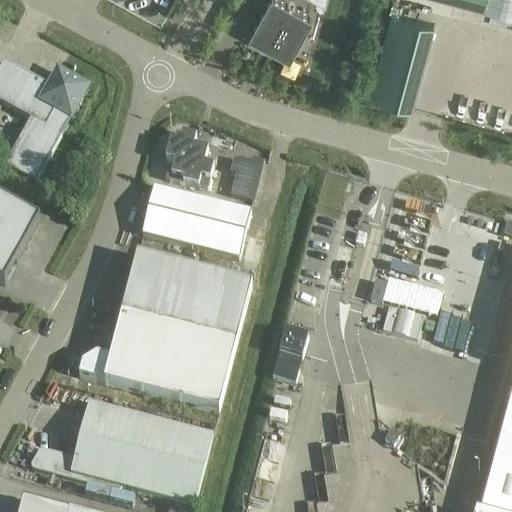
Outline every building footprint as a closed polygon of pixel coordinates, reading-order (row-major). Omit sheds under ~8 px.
[(310,20),(311,18),(309,17),(277,0),(270,0),(251,34),(251,33),(250,36),(252,37),(252,36),(265,43),(265,44),(274,49),(274,48),(287,56),(289,57),(290,55),(291,52),(294,54),(300,43),(298,42),(309,20),(310,20)] [(511,0),(462,0),(511,11),(511,0)] [(171,18),(180,23),(185,14),(176,9),(171,18)] [(0,71),(0,104),(28,120),(30,121),(4,169),(35,186),(62,137),(61,137),(70,120),(71,121),(88,90),(64,76),(57,73),(52,83),(49,88),(4,64),(0,71)] [(168,172),(165,182),(185,187),(198,190),(208,192),(210,183),(214,169),(204,166),(208,152),(194,149),(196,139),(182,136),(181,141),(176,139),(175,144),(170,143),(165,162),(175,164),(172,173),(168,172)] [(251,164),(233,160),(230,173),(235,175),(230,197),(253,203),(263,162),(252,160),(251,164)] [(142,238),(162,242),(240,262),(251,215),(154,191),(142,238)] [(40,223),(0,201),(0,284),(4,287),(25,249),(30,251),(36,242),(31,239),(40,223)] [(79,379),(219,416),(252,289),(137,259),(110,361),(97,357),(95,363),(88,368),(82,366),(79,379)] [(426,296),(424,303),(440,308),(442,301),(426,296)] [(0,300),(0,338),(10,342),(22,308),(0,300)] [(418,342),(423,319),(388,309),(382,333),(418,342)] [(272,378),(276,379),(296,385),(308,339),(285,333),(272,378)] [(511,511),(511,396),(505,422),(491,471),(479,511),(511,511)] [(39,455),(31,467),(31,468),(31,469),(31,470),(31,471),(32,471),(33,473),(34,473),(61,480),(115,495),(116,495),(117,495),(119,494),(120,494),(120,493),(121,492),(121,491),(194,511),(213,439),(109,411),(90,406),(75,461),(43,453),(42,453),(41,453),(40,454),(39,455)] [(391,434),(385,443),(393,450),(400,441),(391,434)] [(20,511),(60,511),(23,502),(20,511)]
